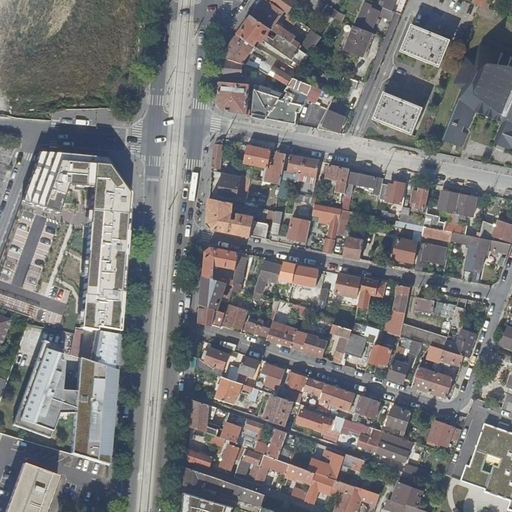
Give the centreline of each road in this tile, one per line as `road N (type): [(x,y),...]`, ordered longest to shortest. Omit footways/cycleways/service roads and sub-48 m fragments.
road 1 (primary): [(155,134),(128,511)]
road 2 (residential): [(497,298),(183,231)]
road 3 (residential): [(197,125),(511,184)]
road 4 (residential): [(451,411),(175,322)]
road 5 (residential): [(169,392),(341,450)]
road 6 (residential): [(163,455),(323,511)]
road 7 (primary): [(164,10),(155,134)]
road 8 (residential): [(35,129),(155,134)]
